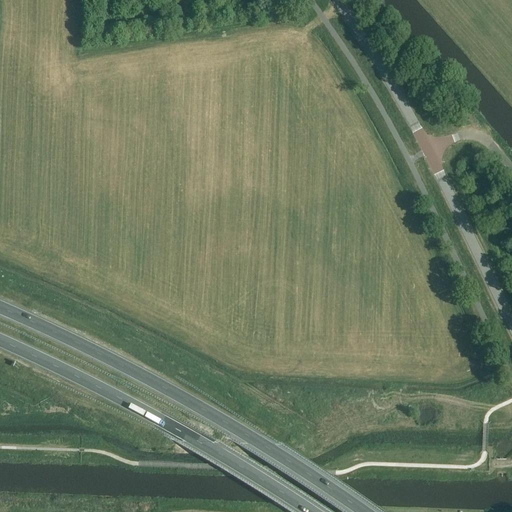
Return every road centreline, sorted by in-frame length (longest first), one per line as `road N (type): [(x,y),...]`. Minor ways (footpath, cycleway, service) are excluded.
road 1 (trunk): [(365,511),(207,411),(0,307)]
road 2 (tertiary): [(511,328),(429,151),(332,0)]
road 3 (trunk): [(0,340),(132,404),(309,511)]
